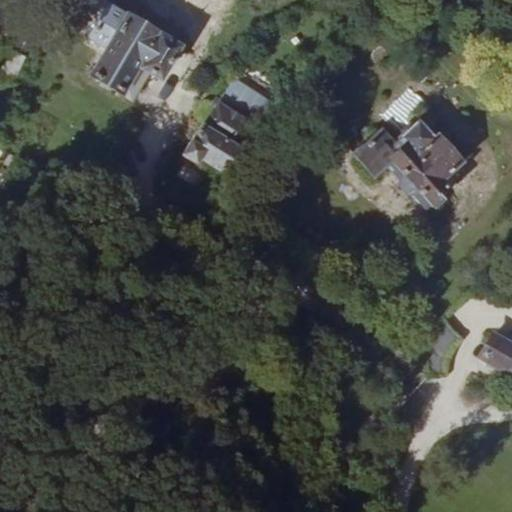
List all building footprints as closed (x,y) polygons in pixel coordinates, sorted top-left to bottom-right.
[(155,80),(174,48),(108,8),(106,11),(102,9),(96,17),(101,21),(89,41),(108,53),(92,78),(122,96),(138,69),(147,75),(155,80)] [(46,12),(46,17),(51,20),(56,16),(55,12),(50,10),(46,12)] [(0,64),(0,82),(10,88),(24,59),(13,55),(4,57),(0,64)] [(298,105),(285,93),(236,151),(218,173),(217,174),(230,185),(298,105)] [(218,173),(236,151),(225,144),(239,124),(217,108),(203,130),(201,128),(181,156),(203,172),(208,166),(218,173)] [(459,166),(417,123),(393,146),(387,139),(374,138),(359,153),(358,162),(368,173),(380,174),(390,165),(433,209),(449,194),(440,184),(459,166)] [(113,151),(107,160),(120,168),(126,159),(113,151)] [(185,206),(188,209),(189,208),(199,196),(195,194),(185,206)] [(446,321),(426,344),(442,357),(462,334),(446,321)] [(511,351),(492,340),(481,358),(510,375),(511,372),(511,351)]
